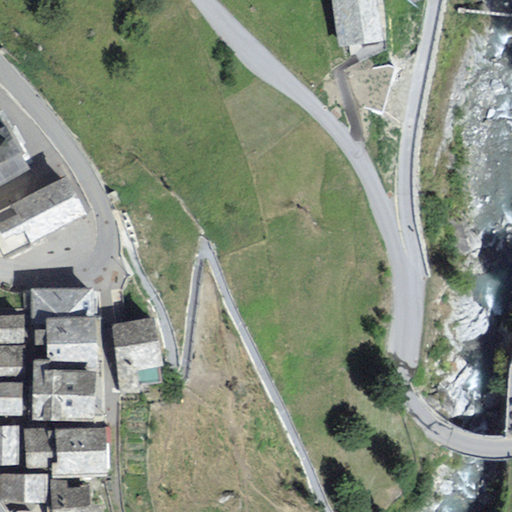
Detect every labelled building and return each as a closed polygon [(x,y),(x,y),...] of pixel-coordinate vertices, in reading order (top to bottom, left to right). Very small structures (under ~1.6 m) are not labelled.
[(361,0),(340,0),(328,3),(341,59),(373,52),(361,0)] [(0,130),(0,161),(1,161),(18,151),(5,128),(0,130)] [(0,180),(9,175),(1,161),(0,161),(0,180)] [(0,243),(5,252),(81,212),(64,181),(0,214),(0,243)] [(27,318),(77,319),(78,295),(28,293),(27,318)] [(134,366),(158,362),(151,319),(113,325),(122,386),(137,384),(134,366)] [(0,340),(22,340),(21,320),(0,320),(0,340)] [(46,358),(95,359),(95,326),(47,325),(46,358)] [(17,352),(0,351),(0,372),(16,374),(17,352)] [(31,419),(93,419),(93,372),(33,370),(31,419)] [(18,386),(0,384),(0,414),(16,415),(18,386)] [(15,428),(0,428),(0,463),(15,464),(15,428)] [(29,470),(102,470),(102,430),(29,430),(29,470)] [(44,476),(0,474),(0,475),(0,497),(43,499),(44,476)] [(52,511),(88,511),(87,487),(51,490),(52,511)]
